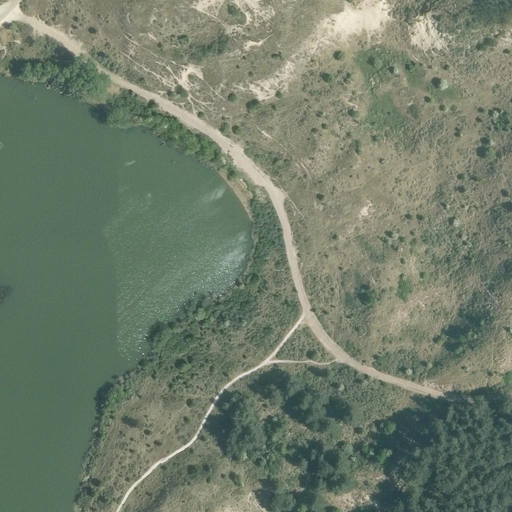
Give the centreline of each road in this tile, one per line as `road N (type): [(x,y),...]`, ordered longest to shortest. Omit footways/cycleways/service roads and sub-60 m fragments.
road 1 (track): [(306,309),(271,187),(246,155),(101,71),(36,21)]
road 2 (track): [(306,309),(337,356),(359,368),(452,397),(511,396)]
